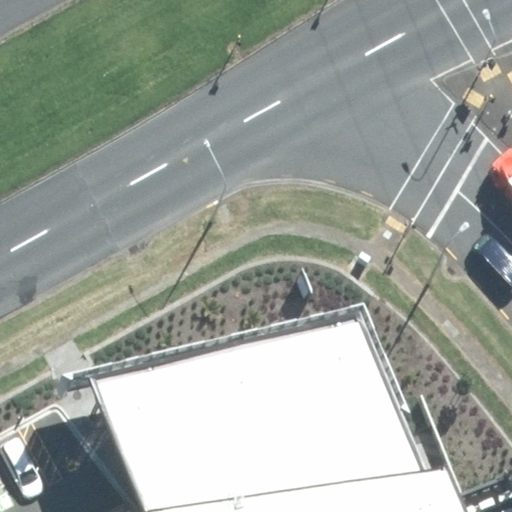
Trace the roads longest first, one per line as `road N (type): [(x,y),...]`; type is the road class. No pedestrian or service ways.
road 1 (primary): [(300,100),(0,265)]
road 2 (primary): [(511,244),(397,153),(300,100)]
road 3 (primary): [(478,0),(300,100)]
